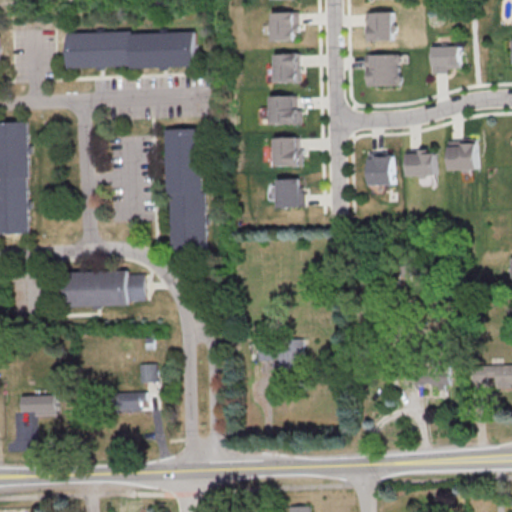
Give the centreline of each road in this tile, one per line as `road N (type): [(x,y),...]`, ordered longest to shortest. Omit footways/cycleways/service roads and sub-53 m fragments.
road 1 (residential): [(200,320),(165,275),(120,248),(0,254),(71,101),(84,116),(89,250)]
road 2 (tertiary): [(511,458),(0,475)]
road 3 (residential): [(335,0),(342,211)]
road 4 (residential): [(511,100),(400,118),(339,118)]
road 5 (residential): [(200,320),(188,338),(188,472)]
road 6 (residential): [(212,470),(209,341),(200,320)]
